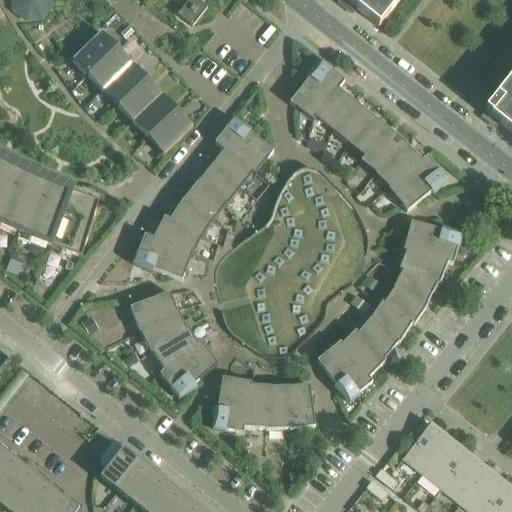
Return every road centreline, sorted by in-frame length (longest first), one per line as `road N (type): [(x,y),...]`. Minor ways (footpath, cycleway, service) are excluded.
road 1 (residential): [(37,351),(305,11)]
road 2 (residential): [(327,511),(511,281)]
road 3 (residential): [(511,172),(305,11)]
road 4 (residential): [(238,511),(37,351)]
